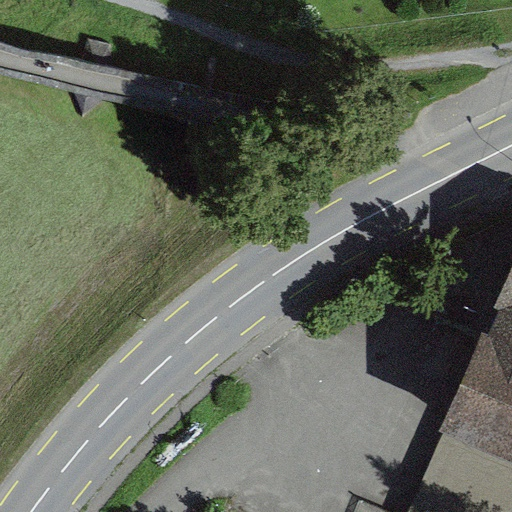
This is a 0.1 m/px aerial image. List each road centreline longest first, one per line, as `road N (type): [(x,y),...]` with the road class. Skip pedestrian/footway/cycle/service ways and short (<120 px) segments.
road 1 (tertiary): [(33,511),(130,397),(305,255)]
road 2 (tertiary): [(511,147),(305,255)]
